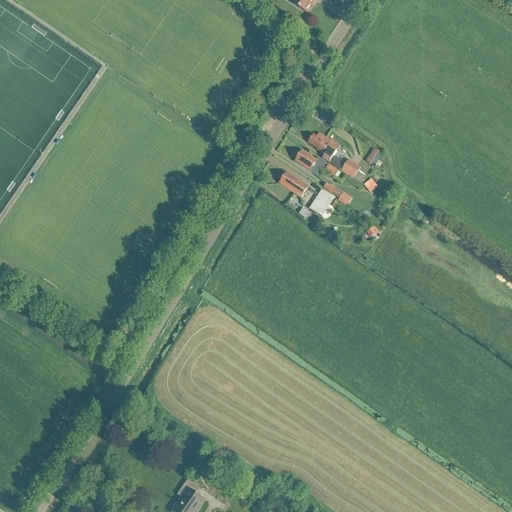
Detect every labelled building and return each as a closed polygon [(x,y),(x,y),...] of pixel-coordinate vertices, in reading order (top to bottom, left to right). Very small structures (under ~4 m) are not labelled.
[(292,0),(290,3),(298,8),(298,9),(300,10),(300,9),(307,14),(315,1),(313,0),(292,0)] [(283,40),(288,31),(284,28),(278,37),(283,40)] [(331,141),(319,134),(316,138),(313,136),(308,144),(317,150),(317,151),(324,156),(322,160),(336,169),(341,173),(353,180),(361,168),(349,161),(346,165),(333,157),(340,147),(331,141)] [(375,165),(382,154),(374,150),(367,160),(375,165)] [(316,161),(302,152),(295,163),(316,176),(321,169),(333,178),(338,171),(329,165),(329,166),(318,159),(316,161)] [(301,199),(308,189),(287,175),(280,184),(301,199)] [(370,194),(377,187),(371,180),(364,187),(370,194)] [(338,198),(341,192),(327,183),(324,189),(338,198)] [(322,191),(309,210),(321,218),(333,199),(322,191)] [(351,199),(342,194),(337,201),(346,207),(351,199)] [(390,211),(393,207),(386,202),(383,206),(390,211)] [(379,234),(374,227),(366,233),(371,240),(379,234)] [(196,511),(204,501),(195,495),(199,488),(188,481),(181,492),(185,495),(172,511),(196,511)]
